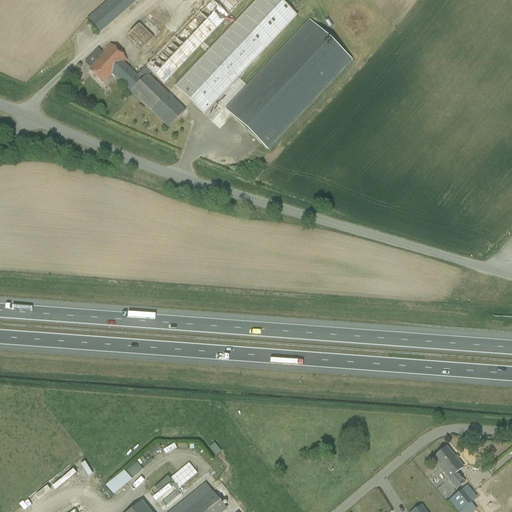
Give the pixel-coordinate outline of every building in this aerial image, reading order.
[(88,70),(102,84),(112,74),(118,80),(133,95),(168,128),(181,115),(184,111),(147,75),(151,72),(164,85),(243,0),(208,0),(136,76),(123,64),(126,61),(110,45),(101,54),(97,50),(84,64),(89,68),(88,70)] [(100,33),(136,3),(132,0),(109,0),(88,19),(100,33)] [(284,0),(254,0),(177,86),(209,115),(300,14),(284,0)] [(311,17),(227,108),(271,149),(356,58),(311,17)] [(129,37),(144,52),(159,36),(144,21),(129,37)] [(441,468),(449,478),(447,480),(456,491),(465,483),(457,472),(462,467),(447,448),(433,459),(441,468)] [(191,463),(171,479),(180,489),(199,473),(191,463)] [(170,511),(224,511),(227,510),(205,484),(170,511)] [(181,494),(177,489),(161,502),(165,507),(181,494)] [(471,503),(461,490),(448,500),(457,511),(469,511),(472,510),(468,505),(471,503)] [(27,491),(18,498),(21,503),(31,496),(27,491)] [(149,511),(141,501),(128,511),(149,511)]
